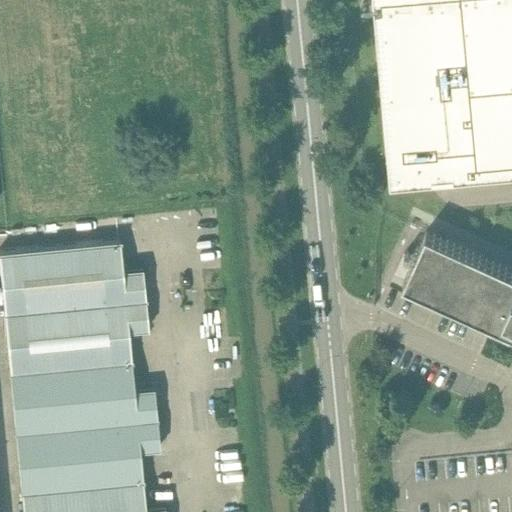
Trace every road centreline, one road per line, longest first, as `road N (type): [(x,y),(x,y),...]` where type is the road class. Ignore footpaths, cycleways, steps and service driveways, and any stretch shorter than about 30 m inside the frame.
road 1 (tertiary): [(326,304),(297,0)]
road 2 (unknown): [(189,511),(154,234)]
road 3 (tertiary): [(345,511),(326,304)]
road 4 (unclassified): [(326,304),(491,373),(511,394)]
road 5 (unclassified): [(511,430),(495,440),(408,450),(407,511)]
